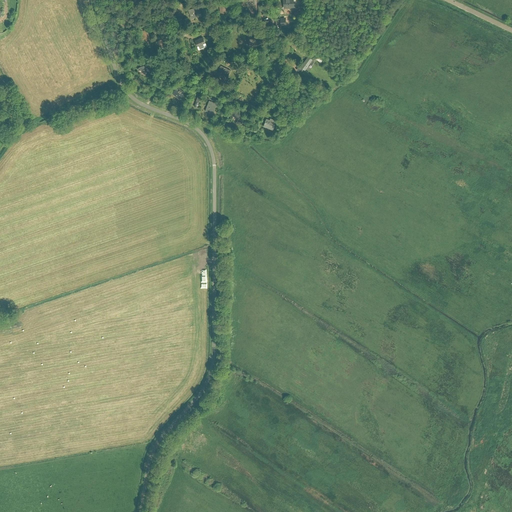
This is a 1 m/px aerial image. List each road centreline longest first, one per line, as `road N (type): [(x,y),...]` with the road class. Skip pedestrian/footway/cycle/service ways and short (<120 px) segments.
road 1 (unclassified): [(139,511),(154,444),(208,377),(214,164),(195,128),(127,93),(95,0)]
road 2 (track): [(164,0),(196,75),(272,111)]
